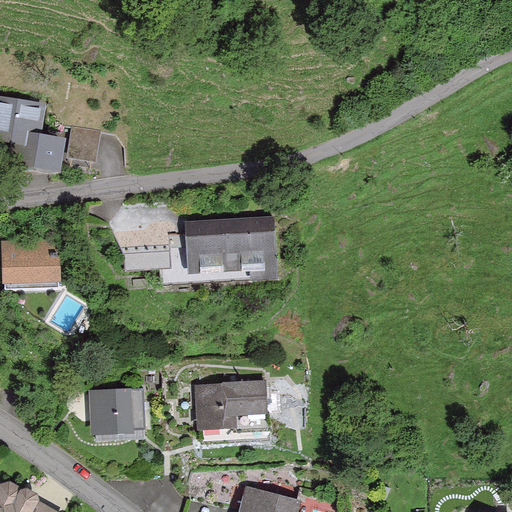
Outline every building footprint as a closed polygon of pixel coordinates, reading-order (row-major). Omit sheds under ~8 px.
[(0,137),(3,138),(0,156),(0,158),(46,167),(51,137),(27,132),(31,109),(0,102),(0,137)] [(97,165),(103,131),(73,126),(67,159),(97,165)] [(258,216),(170,221),(173,266),(260,261),(258,216)] [(6,245),(8,284),(59,281),(57,242),(6,245)] [(255,382),(191,382),(191,426),(220,426),(220,413),(255,413),(255,382)] [(137,392),(84,391),(83,430),(136,431),(137,392)] [(41,511),(0,484),(0,511),(41,511)] [(285,511),(288,501),(242,488),(234,511),(285,511)]
